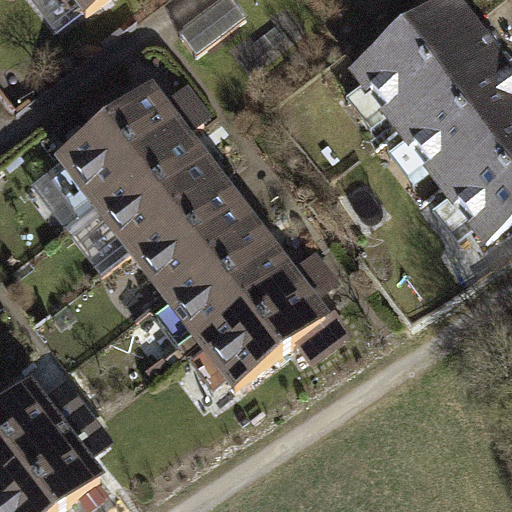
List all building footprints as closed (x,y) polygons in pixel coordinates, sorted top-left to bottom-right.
[(76,0),(89,16),(109,0),(76,0)] [(452,0),(354,78),(400,135),(503,53),(459,0),(452,0)] [(400,135),(446,192),(511,139),(511,64),(503,53),(400,135)] [(57,161),(94,207),(190,131),(153,85),(57,161)] [(94,207),(130,253),(226,177),(190,131),(94,207)] [(511,139),(446,192),(492,250),(511,233),(511,139)] [(130,253),(167,299),(263,224),(226,177),(130,253)] [(167,299),(203,345),(299,270),(263,224),(167,299)] [(203,345),(240,392),(336,316),(299,270),(203,345)] [(0,408),(0,482),(71,427),(35,381),(0,408)] [(0,482),(0,511),(57,511),(107,473),(71,427),(0,482)]
